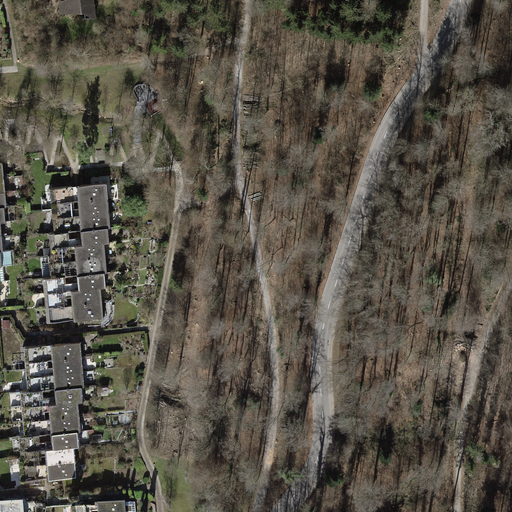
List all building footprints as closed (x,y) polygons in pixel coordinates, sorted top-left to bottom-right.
[(93,0),(65,0),(66,9),(79,8),(84,13),(85,18),(96,17),(93,0)] [(79,185),(80,200),(107,198),(106,183),(79,185)] [(53,210),(74,208),(73,186),(52,187),(53,210)] [(80,200),(81,215),(108,213),(107,198),(80,200)] [(74,208),(53,210),(56,232),(69,231),(76,230),(74,208)] [(110,227),(108,213),(81,215),(82,230),(107,227),(110,227)] [(108,242),(107,227),(82,230),(84,244),(103,242),(108,242)] [(69,231),(56,232),(50,232),(52,247),(44,248),(44,255),(50,255),(71,253),(69,231)] [(76,245),(77,260),(105,257),(103,242),(84,244),(76,245)] [(71,253),(50,255),(52,277),(65,275),(73,275),(71,253)] [(77,260),(79,274),(103,272),(106,272),(105,257),(77,260)] [(79,274),(80,289),(100,287),(105,287),(103,272),(79,274)] [(65,275),(52,277),(44,278),(46,292),(67,290),(65,275)] [(72,289),(74,304),(101,302),(100,287),(80,289),(72,289)] [(67,290),(46,292),(47,307),(68,305),(67,290)] [(103,317),(101,302),(74,304),(75,319),(103,317)] [(68,305),(47,307),(48,322),(69,320),(68,305)] [(52,344),(53,359),(81,357),(79,337),(71,338),(71,342),(52,344)] [(25,346),(27,369),(48,367),(46,344),(25,346)] [(82,371),(81,357),(53,359),(55,374),(82,371)] [(48,367),(27,369),(29,391),(43,389),(50,389),(48,367)] [(55,374),(56,388),(84,386),(82,371),(55,374)] [(56,388),(57,403),(77,401),(82,401),(82,395),(84,395),(84,386),(56,388)] [(22,391),(23,406),(44,404),(43,389),(29,391),(22,391)] [(50,404),(51,418),(79,416),(77,401),(57,403),(50,404)] [(23,406),(24,421),(45,419),(44,404),(23,406)] [(51,418),(52,433),(78,431),(83,431),(82,424),(79,424),(79,416),(51,418)] [(24,421),(25,435),(39,434),(47,434),(45,419),(24,421)] [(52,433),(54,448),(74,447),(79,446),(78,431),(52,433)] [(25,435),(21,436),(22,458),(41,456),(39,434),(25,435)] [(46,448),(48,463),(75,461),(74,447),(54,448),(46,448)] [(43,479),(41,456),(22,458),(20,458),(22,481),(43,479)] [(76,476),(75,461),(48,463),(49,478),(76,476)] [(0,511),(23,511),(22,503),(0,505),(0,511)] [(98,511),(136,511),(136,503),(98,507),(98,511)]
